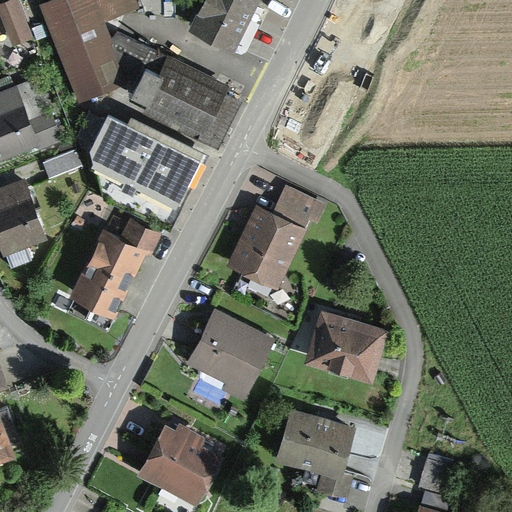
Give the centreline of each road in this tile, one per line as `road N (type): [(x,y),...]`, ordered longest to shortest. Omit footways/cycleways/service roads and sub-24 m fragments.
road 1 (residential): [(241,146),(330,188),(352,212),(413,340),(410,383),(370,511)]
road 2 (residential): [(114,387),(241,146)]
road 3 (residential): [(241,146),(311,0)]
road 4 (residential): [(114,387),(44,352),(0,308)]
road 5 (residential): [(50,511),(114,387)]
